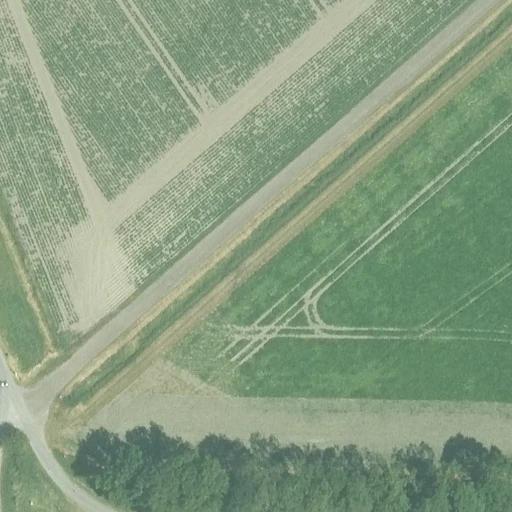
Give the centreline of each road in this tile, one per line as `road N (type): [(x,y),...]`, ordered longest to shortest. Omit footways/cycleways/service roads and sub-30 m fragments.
road 1 (track): [(17,409),(492,0)]
road 2 (unclassified): [(102,511),(57,477),(17,409)]
